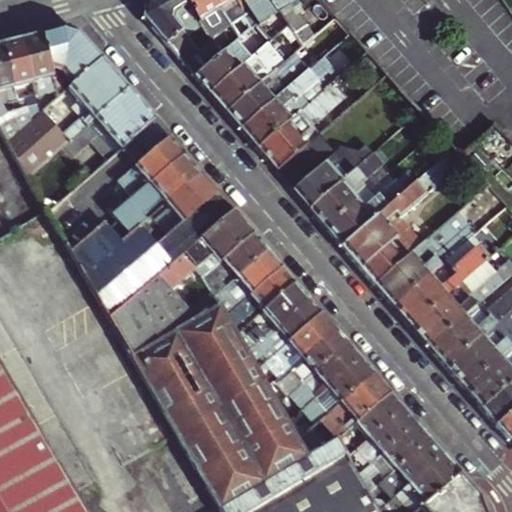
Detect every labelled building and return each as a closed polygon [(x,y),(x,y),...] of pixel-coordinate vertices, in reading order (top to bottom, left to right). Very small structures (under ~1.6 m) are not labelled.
[(200,26),(198,24),(182,0),(150,0),(145,3),(143,18),(183,65),(194,77),(221,53),(211,42),(210,41),(198,52),(186,37),(200,26)] [(239,38),(230,25),(213,0),(182,0),(198,24),(207,18),(227,48),(235,42),(239,38)] [(249,29),(256,23),(240,0),(213,0),(230,25),(242,18),(249,29)] [(267,7),(272,4),(269,0),(240,0),(256,23),(270,41),(275,36),(263,21),(272,14),(267,7)] [(306,0),(307,0),(269,0),(272,4),(285,24),(291,19),(286,13),(298,5),(294,0),(306,0)] [(289,43),(295,38),(287,26),(280,32),(289,43)] [(62,74),(72,87),(102,62),(77,33),(64,29),(41,35),(53,77),(62,74)] [(56,91),(53,77),(41,35),(22,40),(36,96),(56,91)] [(35,96),(36,96),(22,40),(2,45),(18,101),(20,100),(24,99),(27,109),(37,106),(35,96)] [(208,94),(249,58),(235,42),(227,48),(221,53),(194,77),(208,94)] [(208,94),(224,112),(272,71),(265,64),(276,54),(267,43),(249,58),(208,94)] [(20,100),(18,101),(2,45),(0,45),(0,102),(1,106),(12,103),(15,112),(22,110),(20,100)] [(224,112),(239,129),(290,86),(284,79),(304,62),(294,52),(283,62),(272,71),(224,112)] [(265,64),(272,71),(283,62),(276,54),(265,64)] [(26,178),(63,147),(127,91),(102,62),(72,87),(68,90),(84,108),(58,130),(43,112),(39,115),(6,143),(26,178)] [(239,129),(256,149),(317,96),(309,87),(318,79),(309,69),(306,72),(290,86),(239,129)] [(275,171),(307,145),(300,137),(345,98),(332,83),(317,96),(256,149),(275,171)] [(91,143),(107,162),(153,122),(127,91),(63,147),(73,158),(91,143)] [(1,106),(0,102),(0,133),(6,143),(39,115),(37,106),(27,109),(24,99),(20,100),(22,110),(23,114),(12,117),(11,113),(6,115),(1,106)] [(105,206),(113,216),(183,156),(153,122),(107,162),(93,174),(108,190),(99,198),(105,206)] [(275,171),(308,210),(365,161),(358,153),(345,165),(319,134),(307,145),(275,171)] [(325,229),(356,201),(350,194),(382,165),(373,154),(365,161),(308,210),(325,229)] [(121,242),(143,223),(200,175),(183,156),(113,216),(104,223),(121,242)] [(420,178),(431,190),(452,171),(441,159),(420,178)] [(389,173),(382,165),(350,194),(356,201),(389,173)] [(325,229),(341,247),(405,191),(395,180),(389,173),(356,201),(325,229)] [(165,237),(178,226),(216,194),(200,175),(143,223),(147,227),(152,223),(156,228),(165,237)] [(341,247),(360,269),(421,214),(413,206),(431,190),(420,178),(405,191),(341,247)] [(413,206),(421,214),(438,199),(431,190),(413,206)] [(108,319),(155,278),(232,213),(216,194),(178,226),(165,237),(155,245),(147,236),(156,228),(152,223),(147,227),(143,223),(121,242),(104,223),(69,253),(108,319)] [(374,285),(391,306),(443,261),(472,236),(476,233),(467,223),(458,212),(436,232),(426,241),(374,285)] [(202,278),(218,264),(252,236),(232,213),(155,278),(168,293),(195,270),(202,278)] [(360,269),(374,285),(426,241),(436,232),(421,214),(360,269)] [(155,245),(165,237),(156,228),(147,236),(155,245)] [(214,299),(237,279),(267,253),(252,236),(218,264),(202,278),(209,291),(214,299)] [(443,261),(450,269),(479,244),(472,236),(443,261)] [(391,306),(409,327),(457,285),(485,260),(489,257),(479,244),(450,269),(443,261),(391,306)] [(219,307),(225,318),(281,270),(267,253),(237,279),(214,299),(218,306),(219,307)] [(457,285),(467,296),(495,271),(485,260),(457,285)] [(409,327),(427,347),(478,302),(511,272),(511,266),(507,261),(495,271),(467,296),(457,285),(409,327)] [(258,307),(263,312),(294,285),(281,270),(225,318),(231,330),(258,307)] [(168,293),(155,278),(108,319),(122,342),(136,331),(148,348),(193,322),(168,293)] [(235,335),(245,353),(307,300),(294,285),(263,312),(235,335)] [(427,347),(445,368),(511,309),(511,287),(485,311),(478,302),(427,347)] [(274,355),(287,344),(320,315),(307,300),(245,353),(250,362),(262,355),(267,361),(274,355)] [(463,389),(510,347),(511,345),(511,309),(445,368),(463,389)] [(274,355),(287,370),(333,331),(320,315),(287,344),(274,355)] [(0,511),(94,511),(0,319),(0,511)] [(273,382),(286,397),(291,393),(346,346),(333,331),(287,370),(278,378),(273,382)] [(304,408),(359,361),(346,346),(291,393),(304,408)] [(463,389),(481,410),(511,382),(511,349),(510,347),(463,389)] [(278,378),(287,370),(274,355),(267,361),(265,363),(274,374),(278,378)] [(323,418),(372,376),(359,361),(304,408),(299,412),(312,428),(315,425),(323,418)] [(341,435),(355,424),(389,395),(372,376),(323,418),(336,440),(341,435)] [(496,426),(511,412),(511,382),(481,410),(496,426)] [(355,424),(369,439),(402,410),(389,395),(355,424)] [(365,469),(382,455),(415,426),(402,410),(369,439),(367,441),(355,451),(352,453),(365,469)] [(509,442),(511,439),(511,412),(496,426),(509,442)] [(322,448),(327,445),(315,425),(312,428),(311,429),(322,448)] [(379,473),(384,480),(429,441),(415,426),(382,455),(365,469),(357,476),(368,494),(376,486),(371,480),(379,473)] [(352,453),(355,451),(341,435),(336,440),(346,458),(352,453)] [(368,494),(378,511),(442,457),(429,441),(384,480),(376,486),(368,494)] [(416,511),(420,509),(458,476),(442,457),(378,511),(416,511)] [(483,511),(479,500),(458,476),(420,509),(422,511),(483,511)]
